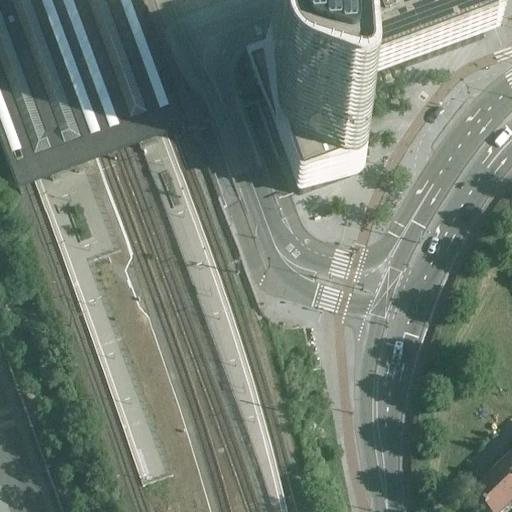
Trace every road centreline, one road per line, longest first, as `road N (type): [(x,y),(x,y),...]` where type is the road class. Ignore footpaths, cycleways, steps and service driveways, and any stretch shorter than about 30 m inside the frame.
road 1 (secondary): [(511,89),(431,186),(390,280)]
road 2 (secondary): [(389,511),(393,412),(421,301)]
road 3 (secondary): [(377,314),(362,414),(383,511)]
road 4 (secondary): [(421,301),(464,216),(511,152)]
